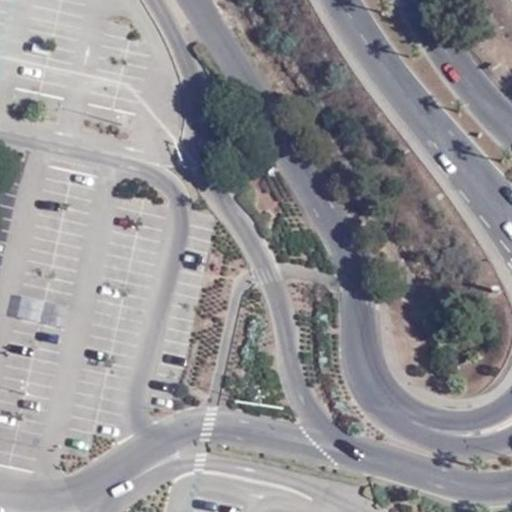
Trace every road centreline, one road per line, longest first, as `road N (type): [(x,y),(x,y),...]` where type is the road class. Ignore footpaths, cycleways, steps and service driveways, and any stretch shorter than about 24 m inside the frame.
road 1 (secondary): [(342,0),(402,90),(511,218)]
road 2 (secondary): [(511,125),(474,85),(418,0)]
